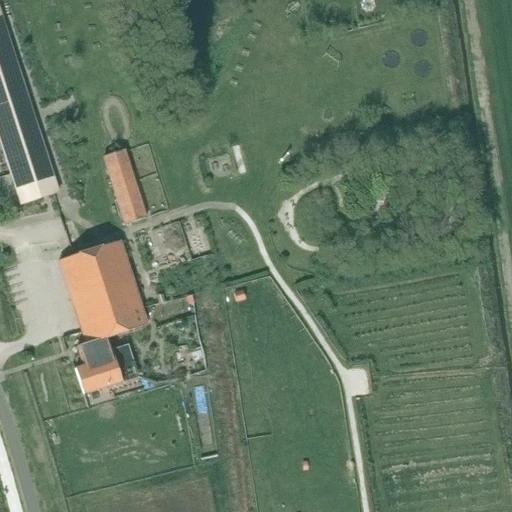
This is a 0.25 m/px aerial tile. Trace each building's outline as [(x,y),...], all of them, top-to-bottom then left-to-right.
[(0,142),(12,178),(20,205),(43,197),(58,193),(53,178),(25,91),(0,15),(0,142)] [(125,151),(102,158),(124,226),(134,222),(146,219),(125,151)] [(85,346),(90,345),(107,340),(147,327),(131,276),(121,242),(108,246),(58,262),(85,345),(85,346)] [(203,253),(200,244),(187,248),(190,257),(203,253)] [(121,383),(107,340),(90,345),(85,346),(85,345),(77,348),(83,368),(74,371),(82,396),(121,383)]
